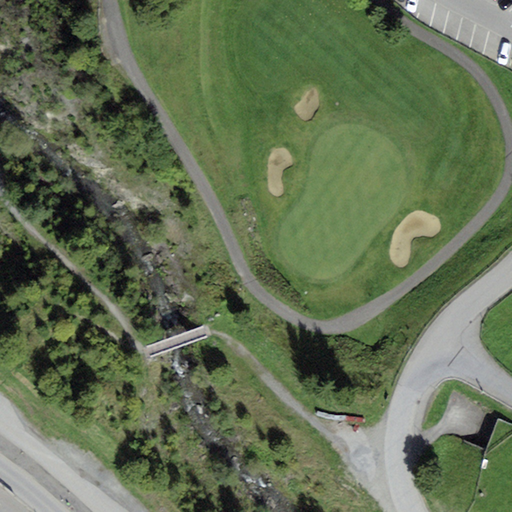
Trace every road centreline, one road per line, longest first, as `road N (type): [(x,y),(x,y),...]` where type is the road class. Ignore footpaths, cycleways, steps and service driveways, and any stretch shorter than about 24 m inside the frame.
road 1 (residential): [(408,511),(399,442),(420,369),(456,318),(511,270)]
road 2 (track): [(149,351),(139,350),(121,310),(0,186)]
